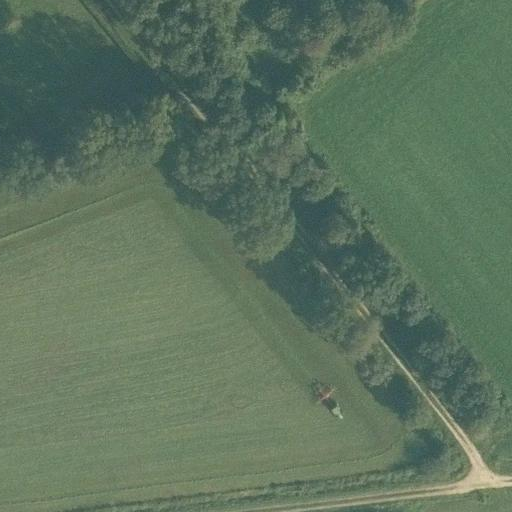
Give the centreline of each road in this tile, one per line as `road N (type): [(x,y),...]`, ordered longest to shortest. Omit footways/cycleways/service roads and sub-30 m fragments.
road 1 (track): [(111,0),(379,332),(487,485)]
road 2 (track): [(237,511),(487,485)]
